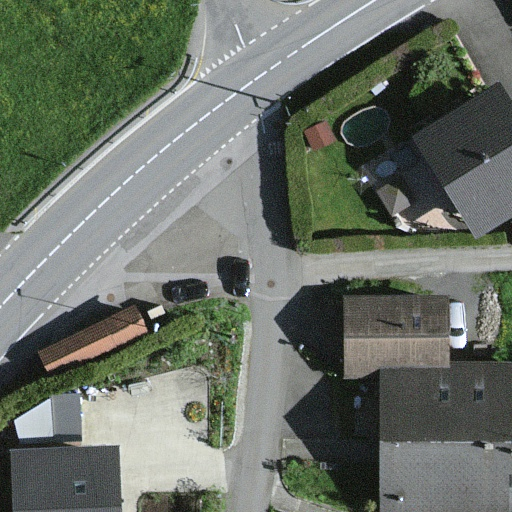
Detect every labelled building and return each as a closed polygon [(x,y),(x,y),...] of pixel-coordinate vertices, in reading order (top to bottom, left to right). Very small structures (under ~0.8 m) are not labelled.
[(511,207),(511,107),(498,85),(416,135),(474,231),(511,207)] [(433,303),(350,308),(354,367),(437,361),(433,303)] [(133,309),(42,354),(53,374),(143,330),(133,309)] [(511,373),(393,373),(392,509),(511,509),(511,373)] [(115,511),(113,450),(16,454),(18,511),(115,511)]
